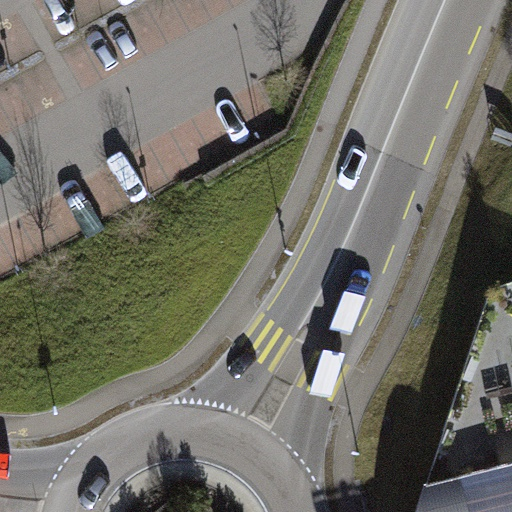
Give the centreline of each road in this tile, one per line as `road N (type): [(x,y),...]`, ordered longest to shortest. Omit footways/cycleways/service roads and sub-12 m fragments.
road 1 (secondary): [(444,0),(337,260)]
road 2 (secondary): [(290,495),(324,376),(337,260)]
road 3 (secondary): [(337,260),(267,342),(211,434)]
road 4 (secondary): [(211,434),(131,442),(89,476)]
